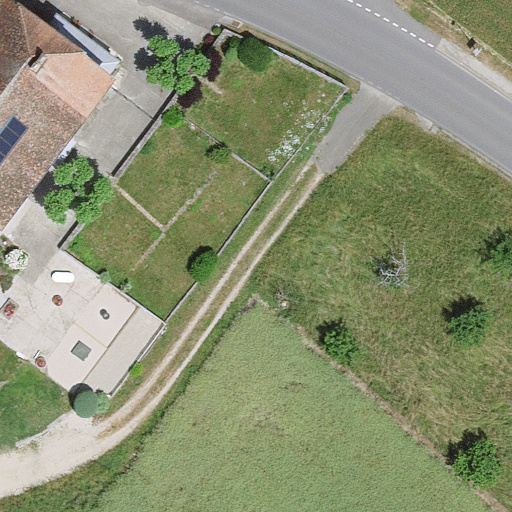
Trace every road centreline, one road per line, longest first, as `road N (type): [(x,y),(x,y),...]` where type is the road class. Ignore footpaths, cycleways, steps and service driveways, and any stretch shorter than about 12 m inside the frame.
road 1 (track): [(398,59),(157,387),(79,451),(0,482)]
road 2 (secondary): [(511,140),(398,59),(282,5)]
